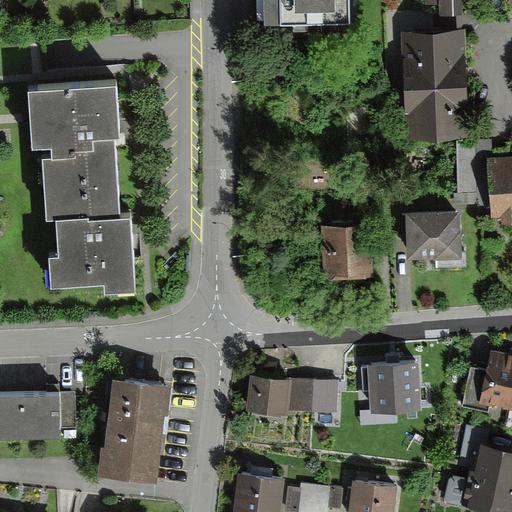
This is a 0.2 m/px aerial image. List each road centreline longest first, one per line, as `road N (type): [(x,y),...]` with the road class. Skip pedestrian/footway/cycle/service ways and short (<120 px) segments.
road 1 (residential): [(213,0),(217,328)]
road 2 (residential): [(217,328),(511,318)]
road 3 (residential): [(0,339),(217,328)]
road 4 (residential): [(0,475),(204,487)]
road 5 (residential): [(217,328),(204,487)]
